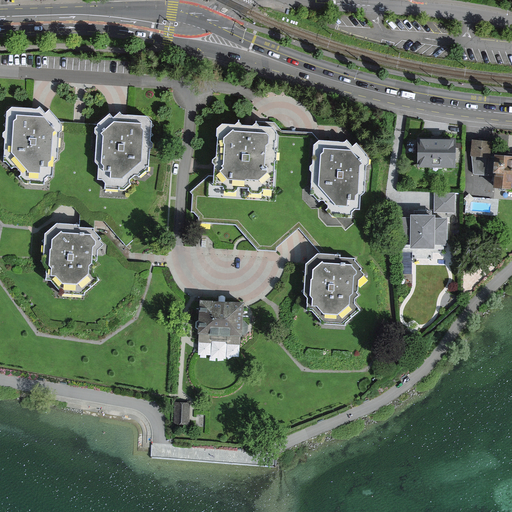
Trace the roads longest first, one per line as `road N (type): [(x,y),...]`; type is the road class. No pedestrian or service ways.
road 1 (primary): [(202,29),(345,84),(511,114)]
road 2 (residential): [(303,0),(511,25)]
road 3 (primary): [(0,21),(109,17),(202,29)]
